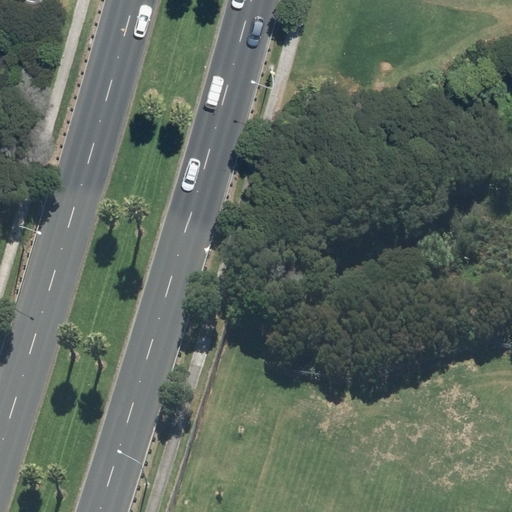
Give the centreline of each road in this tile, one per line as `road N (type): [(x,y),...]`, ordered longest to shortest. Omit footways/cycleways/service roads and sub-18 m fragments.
road 1 (primary): [(242,0),(91,511)]
road 2 (primary): [(0,375),(109,0)]
